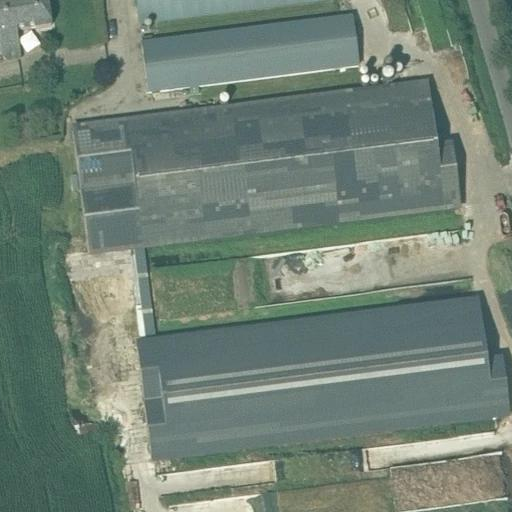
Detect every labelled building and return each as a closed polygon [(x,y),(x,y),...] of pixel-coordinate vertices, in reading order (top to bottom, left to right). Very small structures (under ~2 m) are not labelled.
[(0,0),(0,54),(2,54),(3,62),(20,59),(16,33),(51,27),(46,0),(0,0)] [(135,0),(139,25),(335,0),(135,0)] [(148,94),(358,67),(352,18),(141,45),(148,94)] [(434,145),(426,83),(95,123),(72,128),(88,259),(134,253),(144,252),(461,211),(455,142),(434,145)] [(12,144),(32,141),(29,125),(10,127),(12,144)] [(146,345),(136,346),(150,460),(491,417),(477,303),(156,343),(144,252),(134,253),(146,345)]
